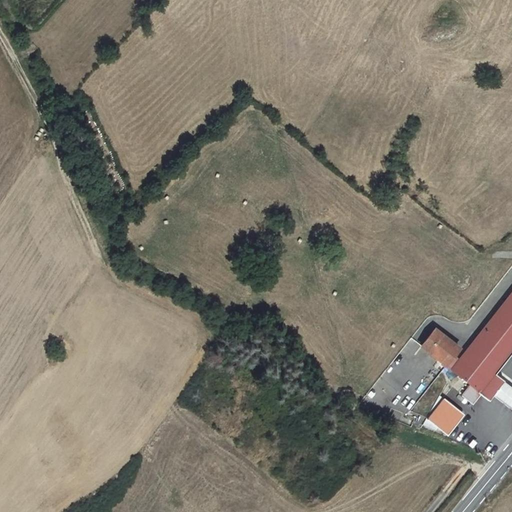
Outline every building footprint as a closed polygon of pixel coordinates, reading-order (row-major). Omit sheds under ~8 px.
[(511,309),(504,303),(459,359),(454,354),(459,347),(452,341),(437,359),(470,385),(462,395),(473,403),(481,394),(478,392),(494,372),(511,349),(511,309)] [(452,341),(433,326),(418,345),(437,359),(452,341)] [(511,386),(494,372),(478,392),(481,394),(488,399),(492,393),(511,407),(511,386)] [(443,399),(438,396),(423,424),(438,430),(440,428),(428,419),(443,399)] [(464,414),(443,399),(428,419),(440,428),(448,434),(464,414)]
